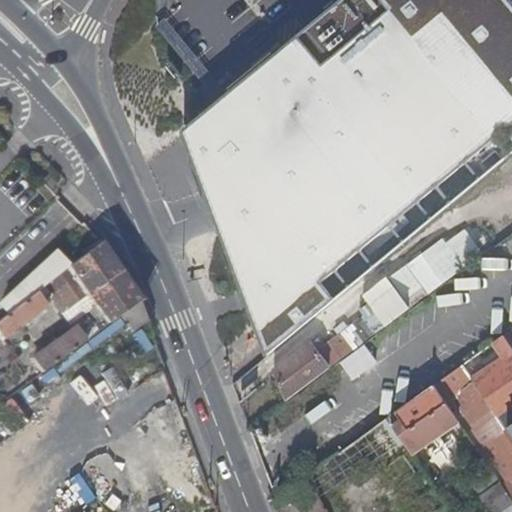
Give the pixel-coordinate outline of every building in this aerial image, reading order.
[(221,87),(174,126),(228,261),(264,351),(511,150),(511,3),(509,0),(325,0),(283,36),(221,87)] [(452,252),(472,236),(459,220),(439,235),(441,237),(452,252)] [(465,268),(488,251),(475,234),(472,236),(452,252),(465,268)] [(444,284),(465,268),(452,252),(441,237),(419,253),(420,254),(444,284)] [(87,310),(102,329),(119,317),(140,302),(101,244),(63,273),(51,283),(54,287),(50,301),(68,324),(87,310)] [(413,307),(444,284),(420,254),(390,278),(413,307)] [(0,307),(7,317),(44,288),(51,283),(63,273),(56,264),(0,307)] [(387,327),(413,307),(390,278),(389,276),(364,297),(387,327)] [(0,322),(0,343),(47,307),(41,298),(48,293),(44,288),(7,317),(0,322)] [(369,340),(387,327),(364,297),(340,315),(346,323),(365,308),(370,314),(357,325),(369,340)] [(132,334),(148,322),(140,302),(119,317),(132,334)] [(31,359),(42,374),(97,333),(86,319),(31,359)] [(330,346),(341,361),(364,344),(369,340),(357,325),(333,343),(330,346)] [(511,430),(509,432),(511,435),(511,348),(504,337),(494,345),(505,362),(475,382),(498,415),(511,405),(511,430)] [(314,343),(312,344),(319,353),(330,346),(333,343),(314,343)] [(275,372),(288,401),(341,361),(330,346),(319,353),(312,344),(275,372)] [(464,365),(435,386),(449,403),(470,388),(476,398),(469,404),(503,455),(511,448),(511,435),(509,432),(498,415),(475,382),(464,365)] [(435,386),(389,419),(405,443),(412,455),(413,456),(461,423),(435,386)] [(480,453),(469,435),(465,438),(467,440),(462,443),(465,448),(463,450),(470,460),(480,453)] [(412,455),(405,443),(381,460),(416,511),(451,511),(413,456),(412,455)] [(342,453),(312,474),(327,511),(330,511),(366,487),(342,453)] [(501,483),(493,471),(472,484),(480,497),(501,483)] [(296,486),(277,500),(281,511),(327,511),(312,474),(296,486)] [(505,511),(511,507),(511,498),(501,483),(480,497),(490,511),(505,511)]
